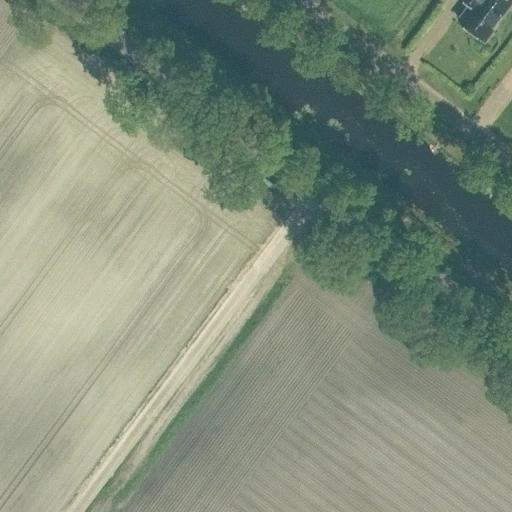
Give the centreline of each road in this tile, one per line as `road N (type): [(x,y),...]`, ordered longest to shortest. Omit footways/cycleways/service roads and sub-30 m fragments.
road 1 (tertiary): [(511,338),(67,0)]
road 2 (unclassified): [(511,160),(299,0)]
